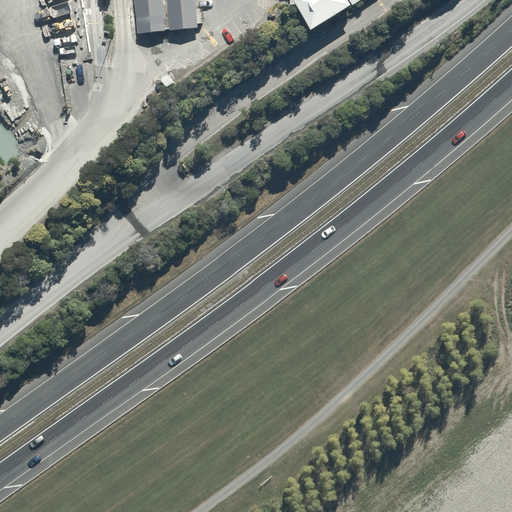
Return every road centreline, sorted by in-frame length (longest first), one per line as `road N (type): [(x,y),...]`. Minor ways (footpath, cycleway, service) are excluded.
road 1 (trunk): [(0,429),(237,258),(511,31)]
road 2 (trunk): [(511,82),(292,267),(0,477)]
road 3 (unclassified): [(0,332),(152,213),(466,0)]
